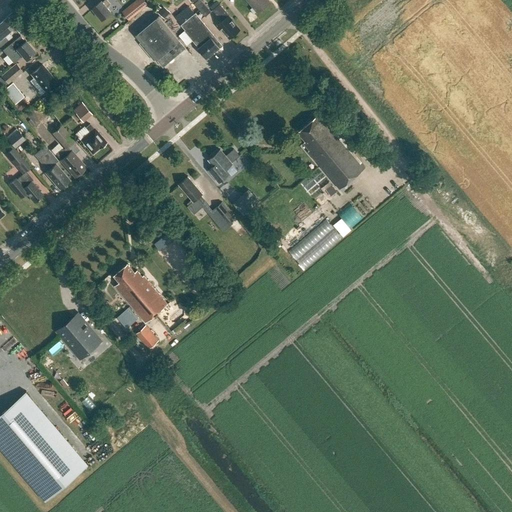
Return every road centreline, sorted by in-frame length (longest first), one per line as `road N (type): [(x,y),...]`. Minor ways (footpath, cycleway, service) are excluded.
road 1 (tertiary): [(0,264),(174,117)]
road 2 (tertiary): [(174,117),(311,0)]
road 3 (tertiary): [(174,117),(59,0)]
